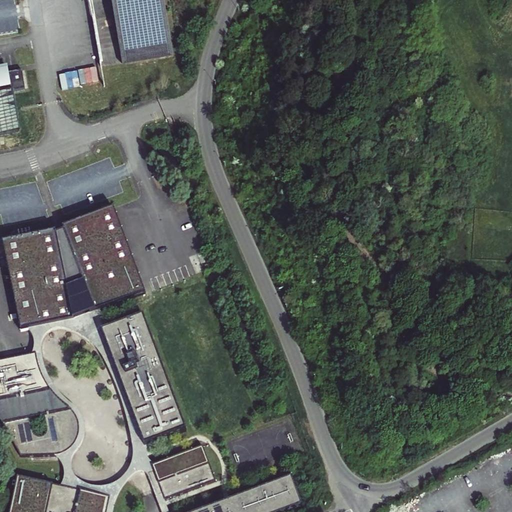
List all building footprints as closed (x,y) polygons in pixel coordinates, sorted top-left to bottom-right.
[(86,0),(93,24),(98,45),(101,65),(103,65),(93,0),(86,0)] [(164,0),(112,0),(123,65),(173,57),(164,0)] [(0,135),(21,132),(15,91),(25,89),(22,71),(11,73),(9,66),(0,67),(0,135)] [(115,210),(65,229),(97,312),(146,293),(115,210)] [(57,234),(5,245),(22,333),(75,323),(57,234)] [(145,320),(103,334),(144,447),(187,432),(145,320)] [(0,362),(0,420),(1,422),(11,436),(17,447),(21,457),(29,457),(49,457),(60,456),(66,454),(70,452),(75,446),(78,442),(80,434),(80,429),(80,423),(78,419),(75,414),(72,411),(62,404),(54,395),(47,386),(42,376),(37,362),(36,356),(0,362)] [(205,447),(153,466),(167,501),(218,482),(205,447)] [(59,488),(18,480),(11,511),(107,511),(110,499),(59,488)] [(225,504),(203,511),(291,511),(305,507),(300,494),(295,480),(231,502),(225,504)]
